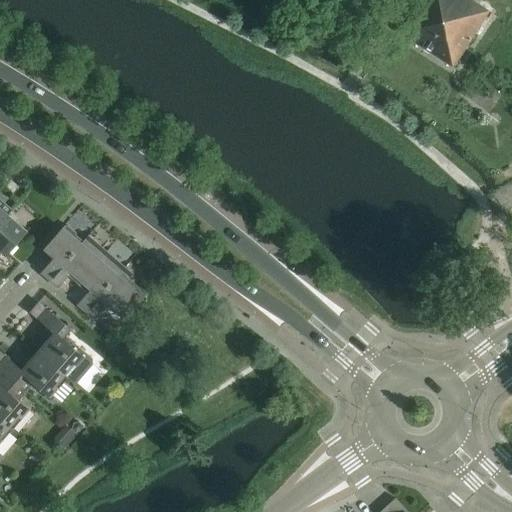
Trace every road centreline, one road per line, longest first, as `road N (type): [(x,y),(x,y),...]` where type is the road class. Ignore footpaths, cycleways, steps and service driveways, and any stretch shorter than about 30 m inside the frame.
road 1 (secondary): [(395,374),(119,143),(0,67)]
road 2 (secondary): [(0,116),(301,326),(378,396)]
road 3 (residential): [(281,511),(383,437)]
